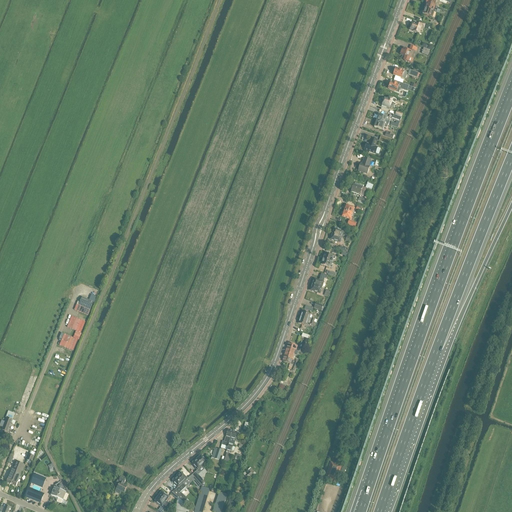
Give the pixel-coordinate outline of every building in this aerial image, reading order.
[(424,9),(434,13),(436,13),(437,10),(443,12),(444,10),(437,8),(436,7),(426,4),(424,9)] [(434,13),(424,9),(422,14),(433,18),(434,15),(434,13)] [(410,30),(413,31),(413,32),(419,34),(422,27),(424,28),(425,25),(419,22),(418,25),(415,24),(415,25),(412,24),(410,30)] [(400,55),(405,57),(403,61),(412,64),(413,60),(412,59),(414,52),(416,52),(417,49),(410,46),(409,50),(406,49),(406,50),(403,49),(402,51),(400,55)] [(393,75),(402,79),(405,80),(407,73),(404,72),(404,73),(395,69),(393,75)] [(419,73),(410,70),(408,75),(417,78),(419,73)] [(388,88),(397,92),(398,88),(408,92),(410,89),(408,89),(408,86),(401,83),(400,86),(390,83),(389,85),(389,86),(388,87),(388,88)] [(385,98),(384,101),(383,101),(382,103),(383,104),(382,106),(390,109),(393,101),(395,102),(396,100),(389,97),(388,99),(385,98)] [(376,121),(385,125),(385,124),(386,125),(387,122),(386,122),(387,118),(378,115),(376,121)] [(374,127),(383,131),(385,125),(376,121),(374,127)] [(381,136),(379,142),(389,145),(391,140),(381,136)] [(364,152),(368,153),(369,152),(375,155),(378,148),(375,147),(377,141),(371,138),(369,143),(370,143),(369,145),(367,144),(364,151),(365,151),(364,152)] [(362,165),(361,164),(358,171),(367,174),(370,167),(368,167),(370,161),(364,158),(362,165)] [(368,182),(365,188),(371,191),(374,184),(368,182)] [(354,184),(351,193),(360,196),(363,197),(366,189),(354,184)] [(358,201),(357,204),(359,204),(364,206),(367,200),(359,197),(358,201)] [(355,209),(346,205),(344,211),(352,214),(353,214),(354,214),(354,212),(353,212),(355,209)] [(352,214),(344,211),(342,217),(350,220),(351,217),(352,217),(353,215),(352,215),(352,214)] [(335,229),(334,229),(332,234),(342,238),(344,232),(339,230),(339,229),(335,228),(335,229)] [(330,240),(341,243),(342,238),(332,234),(330,240)] [(324,255),(323,256),(322,259),(332,263),(333,260),(335,260),(336,257),(325,254),(324,256),(324,255)] [(321,263),(322,263),(321,265),(332,269),(333,266),(331,266),(332,263),(322,259),(321,263)] [(319,281),(314,279),(312,285),(322,288),(324,282),(323,282),(325,278),(326,279),(327,276),(321,274),(319,281)] [(310,291),(320,294),(322,288),(312,285),(310,291)] [(79,306),(90,310),(94,302),(82,297),(79,306)] [(323,306),(316,303),(314,309),(321,311),(323,306)] [(311,315),(302,312),(300,318),(316,323),(317,320),(311,319),(310,318),(311,315)] [(316,323),(300,318),(298,324),(307,327),(308,323),(310,324),(315,326),(316,323)] [(284,357),(294,361),(294,362),(298,363),(298,361),(294,359),(295,356),(293,355),(285,353),(284,357)] [(289,367),(288,369),(294,371),(298,363),(294,362),(294,361),(284,357),(283,362),(290,364),(289,366),(289,367)] [(7,418),(7,419),(2,431),(8,433),(15,414),(8,411),(6,418),(7,418)] [(225,443),(222,442),(222,445),(227,447),(229,441),(229,442),(232,431),(228,430),(225,440),(226,440),(225,443)] [(227,447),(228,447),(227,452),(231,453),(234,445),(235,440),(235,439),(235,440),(237,433),(232,431),(229,442),(229,441),(227,447)] [(203,459),(201,456),(197,460),(203,467),(206,465),(206,466),(208,464),(204,459),(203,459)] [(198,471),(195,473),(197,475),(204,469),(203,467),(197,460),(192,464),(195,466),(194,466),(198,471)] [(25,465),(16,461),(7,483),(12,485),(15,478),(13,477),(14,475),(16,475),(16,474),(17,474),(17,475),(20,477),(25,465)] [(342,466),(330,462),(325,479),(336,483),(342,466)] [(256,474),(250,468),(248,470),(250,472),(247,475),(245,473),(242,475),(244,477),(245,477),(249,481),(256,474)] [(195,473),(192,475),(201,486),(202,487),(204,481),(198,475),(198,476),(197,475),(195,473)] [(13,477),(15,478),(12,485),(16,487),(18,482),(20,477),(17,475),(17,474),(16,474),(16,475),(14,475),(13,477)] [(46,479),(35,474),(31,484),(42,488),(46,479)] [(181,474),(177,477),(184,485),(184,484),(186,487),(193,481),(190,477),(187,479),(184,476),(183,476),(181,474)] [(193,481),(193,482),(198,488),(201,486),(192,475),(190,477),(193,481)] [(126,479),(122,476),(119,481),(118,480),(116,484),(119,486),(117,489),(115,493),(119,495),(121,492),(124,493),(125,493),(126,491),(126,490),(127,488),(123,485),(126,479)] [(178,497),(185,504),(189,501),(187,500),(187,499),(181,493),(186,487),(184,484),(184,485),(177,477),(173,481),(175,484),(178,488),(176,490),(175,490),(173,492),(178,497)] [(203,511),(210,489),(202,487),(194,511),(203,511)] [(44,494),(29,488),(26,498),(40,504),(44,494)] [(51,496),(58,499),(57,502),(61,504),(66,493),(54,488),(51,496)] [(221,511),(227,495),(219,492),(213,511),(221,511)] [(165,495),(162,493),(159,497),(166,503),(168,500),(169,501),(171,499),(165,494),(165,495)] [(163,508),(165,506),(166,507),(168,504),(166,503),(159,497),(155,502),(158,503),(157,504),(161,507),(157,511),(162,511),(163,511),(165,509),(163,508)] [(192,511),(193,511),(187,506),(184,503),(178,498),(174,511),(173,511),(192,511)]
